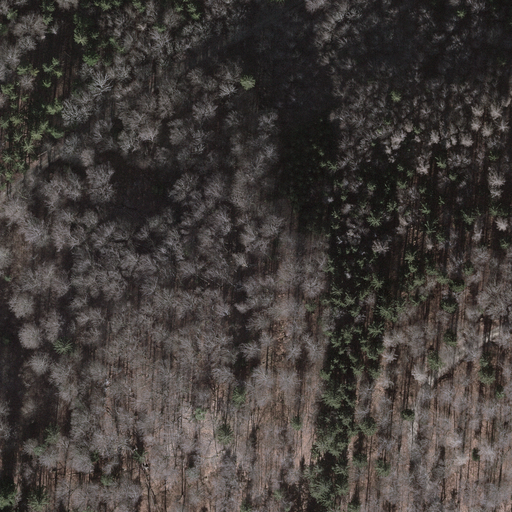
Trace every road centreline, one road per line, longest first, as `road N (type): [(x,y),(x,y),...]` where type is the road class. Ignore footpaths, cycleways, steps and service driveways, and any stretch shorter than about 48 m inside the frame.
road 1 (track): [(308,0),(113,112),(0,205)]
road 2 (track): [(437,511),(409,425),(425,378),(465,343),(511,320)]
